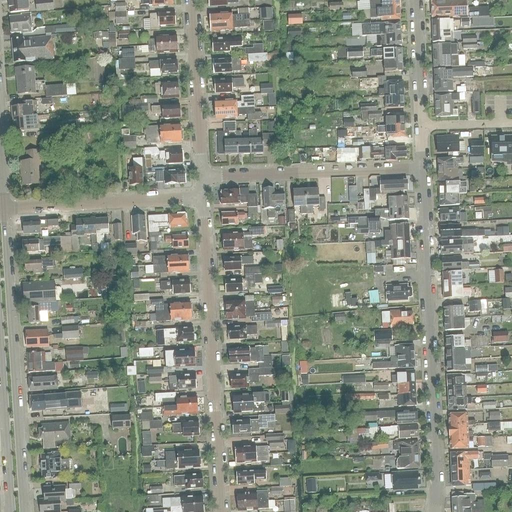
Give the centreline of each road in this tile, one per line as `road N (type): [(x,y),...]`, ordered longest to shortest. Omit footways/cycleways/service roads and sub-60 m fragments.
road 1 (residential): [(433,511),(423,168)]
road 2 (residential): [(220,511),(203,198)]
road 3 (unclassified): [(23,511),(2,211)]
road 4 (residential): [(202,179),(423,168)]
road 5 (residential): [(2,211),(203,198)]
road 6 (residential): [(202,179),(191,0)]
road 7 (unclassified): [(0,358),(9,511)]
road 8 (residential): [(420,125),(414,0)]
